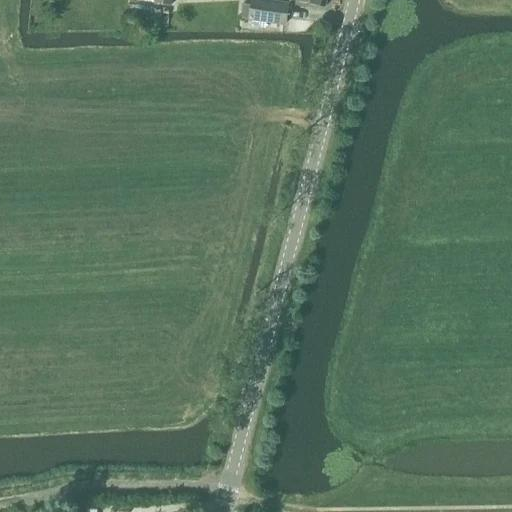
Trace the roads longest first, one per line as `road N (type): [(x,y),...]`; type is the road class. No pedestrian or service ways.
road 1 (unclassified): [(223,511),(359,0)]
road 2 (track): [(0,56),(19,83),(325,127)]
road 3 (track): [(228,492),(292,508),(384,511)]
